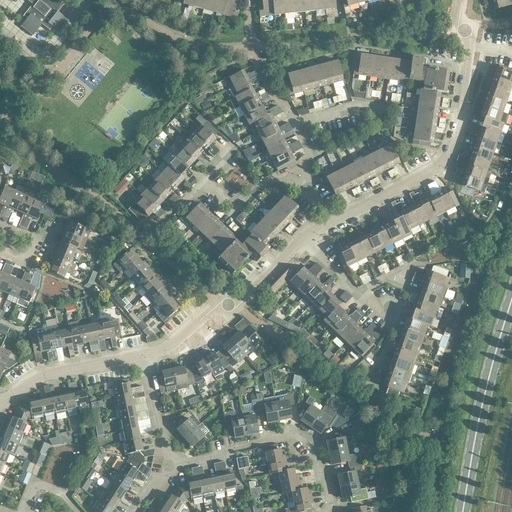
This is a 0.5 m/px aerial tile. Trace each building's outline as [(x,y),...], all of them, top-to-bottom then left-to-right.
[(13,0),(16,3),(18,0),(26,0),(32,4),(22,17),(26,20),(21,27),(32,36),(42,25),(50,32),(53,28),(60,33),(69,21),(58,12),(67,0),(13,0)] [(202,10),(205,0),(194,0),(193,7),(202,10)] [(205,0),(202,10),(212,13),(215,0),(205,0)] [(222,16),(226,0),(215,0),(212,13),(222,16)] [(237,0),(226,0),(222,16),(237,20),(238,14),(234,13),(237,0)] [(274,16),(272,0),(261,0),(263,11),(259,12),(260,18),(274,16)] [(272,0),(274,16),(284,15),(282,0),(272,0)] [(294,14),(292,0),(282,0),(284,15),(294,14)] [(292,0),(294,14),(305,13),(303,0),(292,0)] [(315,12),(313,0),(303,0),(305,13),(315,12)] [(313,0),(315,12),(325,10),(323,0),(313,0)] [(323,0),(325,10),(335,9),(334,0),(323,0)] [(358,5),(356,0),(345,0),(346,1),(342,3),(344,8),(358,5)] [(511,0),(493,0),(491,1),(494,11),(511,6),(511,0)] [(353,75),(368,77),(371,57),(361,55),(358,70),(354,69),(353,75)] [(368,77),(378,79),(381,59),(371,57),(368,77)] [(412,58),(411,64),(408,81),(424,84),(423,91),(441,94),(448,95),(451,74),(426,70),(428,61),(412,58)] [(378,79),(388,80),(391,60),(381,59),(378,79)] [(388,80),(398,82),(401,62),(391,60),(388,80)] [(327,65),(332,84),(343,81),(337,62),(327,65)] [(408,83),(408,81),(411,64),(401,62),(398,82),(408,83)] [(332,84),(327,65),(317,68),(322,87),(332,84)] [(499,80),(511,85),(511,70),(499,66),(498,69),(496,68),(493,78),(499,80)] [(322,87),(317,68),(307,71),(313,90),(322,87)] [(225,80),(230,89),(248,80),(243,71),(225,80)] [(313,90),(307,71),(297,73),(303,93),(313,90)] [(303,93),(297,73),(287,76),(291,90),(287,91),(288,97),(303,93)] [(511,85),(499,80),(493,78),(492,80),(489,88),(509,95),(509,94),(511,94),(511,85)] [(253,89),(248,80),(230,89),(235,98),(253,89)] [(486,98),(506,104),(509,95),(489,88),(486,98)] [(239,107),(257,98),(253,89),(235,98),(229,101),(234,110),(239,107)] [(374,101),(375,98),(376,92),(371,91),(371,90),(366,89),(364,99),(374,101)] [(419,101),(439,104),(441,94),(423,91),(421,91),(419,101)] [(196,106),(206,101),(203,95),(193,100),(196,106)] [(244,117),(262,107),(257,98),(239,107),(244,117)] [(483,107),(502,114),(506,104),(486,98),(483,107)] [(418,111),(438,114),(439,104),(419,101),(418,111)] [(203,111),(208,108),(206,102),(200,105),(203,111)] [(249,126),(253,124),(266,117),(262,107),(244,117),(249,126)] [(484,119),(499,124),(503,125),(505,126),(508,116),(502,114),(483,107),(479,117),(484,119)] [(416,121),(436,124),(438,114),(418,111),(416,121)] [(258,133),(276,124),(271,114),(266,117),(253,124),(258,133)] [(408,124),(409,117),(396,115),(395,122),(408,124)] [(480,128),(500,135),(503,125),(499,124),(484,119),(480,128)] [(415,131),(435,134),(436,124),(416,121),(415,131)] [(469,135),(474,137),(476,132),(478,127),(469,123),(467,129),(470,130),(469,135)] [(262,142),(280,133),(276,124),(258,133),(262,142)] [(208,147),(216,139),(201,125),(194,133),(208,147)] [(477,138),(496,145),(500,135),(480,128),(477,138)] [(435,134),(415,131),(412,145),(418,146),(419,142),(433,144),(435,134)] [(187,141),(201,154),(208,147),(194,133),(187,141)] [(267,151),(285,142),(280,133),(262,142),(267,151)] [(154,138),(150,142),(156,148),(160,143),(154,138)] [(473,148),(493,154),(496,145),(477,138),(473,148)] [(180,148),(194,161),(201,154),(187,141),(180,148)] [(272,160),(290,151),(285,142),(267,151),(272,160)] [(381,152),(390,170),(399,165),(390,147),(381,152)] [(194,161),(180,148),(173,155),(187,169),(194,161)] [(470,157),(490,164),(493,154),(473,148),(470,157)] [(162,159),(169,166),(190,186),(193,183),(195,185),(199,181),(193,175),(189,179),(186,176),(186,175),(184,173),(187,169),(173,155),(169,151),(162,159)] [(290,151),(272,160),(277,170),(294,160),(290,151)] [(390,170),(381,152),(372,156),(381,174),(390,170)] [(381,174),(372,156),(363,161),(372,179),(381,174)] [(486,173),(490,164),(470,157),(467,166),(486,173)] [(141,160),(141,161),(140,162),(138,164),(142,168),(148,162),(144,158),(141,160)] [(372,179),(363,161),(354,166),(363,183),(372,179)] [(190,186),(169,166),(162,173),(177,187),(183,180),(186,182),(183,185),(187,189),(189,186),(190,186)] [(363,183),(354,166),(345,170),(354,188),(363,183)] [(467,167),(463,176),(483,183),(486,174),(486,173),(467,166),(467,167)] [(228,168),(224,168),(225,176),(232,176),(232,189),(241,188),(240,171),(229,172),(228,168)] [(354,188),(345,170),(336,175),(345,193),(354,188)] [(155,181),(169,195),(177,187),(162,173),(155,181)] [(455,173),(455,174),(454,177),(458,179),(458,180),(461,181),(460,186),(475,191),(479,192),(479,193),(483,194),(487,184),(483,183),(463,176),(460,175),(455,173)] [(248,189),(254,186),(249,175),(243,178),(248,189)] [(335,197),(345,193),(336,175),(322,181),(325,186),(329,184),(335,197)] [(124,190),(128,186),(124,181),(120,186),(124,190)] [(148,188),(163,202),(169,195),(155,181),(148,188)] [(12,210),(18,212),(27,190),(17,186),(15,192),(8,208),(4,217),(8,219),(12,210)] [(0,219),(3,220),(4,217),(8,208),(15,192),(5,188),(0,198),(0,204),(4,206),(0,214),(0,219)] [(163,202),(148,188),(141,196),(162,215),(164,212),(158,207),(163,202)] [(23,228),(28,216),(37,194),(27,190),(18,212),(24,214),(18,227),(23,228)] [(436,195),(446,213),(455,208),(455,207),(447,193),(446,190),(436,195)] [(451,191),(447,193),(455,207),(458,206),(451,191)] [(32,218),(38,221),(47,198),(37,194),(28,216),(23,228),(27,230),(32,218)] [(279,204),(293,218),(301,211),(290,201),(293,198),(289,194),(279,204)] [(427,200),(436,218),(446,213),(436,195),(427,200)] [(148,217),(152,213),(159,219),(162,215),(141,196),(134,203),(134,204),(128,210),(141,223),(147,216),(148,217)] [(418,205),(427,223),(436,218),(427,200),(418,205)] [(183,216),(194,226),(208,211),(200,204),(191,214),(187,211),(183,216)] [(271,211),(286,226),(293,218),(279,204),(271,211)] [(409,209),(418,227),(427,223),(418,205),(409,209)] [(54,210),(44,206),(41,214),(51,218),(54,210)] [(400,214),(402,218),(409,232),(418,227),(409,209),(400,214)] [(201,233),(215,218),(208,211),(194,226),(201,233)] [(264,219),(279,233),(286,226),(271,211),(264,219)] [(208,240),(222,225),(215,218),(201,233),(208,240)] [(393,223),(402,241),(411,236),(409,232),(402,218),(393,223)] [(257,226),(272,240),(279,233),(264,219),(257,226)] [(70,222),(65,233),(86,242),(91,229),(85,226),(84,228),(70,222)] [(443,230),(446,236),(455,232),(450,222),(447,223),(449,227),(443,230)] [(384,227),(393,245),(402,241),(393,223),(384,227)] [(215,247),(230,232),(222,225),(208,240),(215,247)] [(272,240),(257,226),(250,234),(252,236),(264,248),(272,240)] [(374,232),(384,250),(393,245),(384,227),(374,232)] [(181,230),(176,235),(180,239),(185,234),(181,230)] [(230,232),(215,247),(223,254),(235,242),(237,240),(230,232)] [(366,237),(375,255),(384,250),(374,232),(366,237)] [(61,242),(77,249),(77,248),(82,251),(86,242),(65,233),(61,242)] [(264,248),(252,236),(241,247),(235,242),(223,254),(218,260),(233,274),(251,257),(257,263),(268,251),(264,248)] [(357,241),(366,259),(375,255),(366,237),(357,241)] [(347,246),(356,264),(366,259),(357,241),(347,246)] [(57,252),(72,259),(77,249),(61,242),(57,252)] [(356,264),(347,246),(338,251),(347,269),(356,264)] [(126,269),(138,259),(132,252),(134,250),(133,248),(113,266),(120,273),(125,269),(126,269)] [(52,262),(74,271),(76,265),(71,263),(72,259),(57,252),(52,262)] [(138,259),(126,269),(133,278),(145,267),(138,259)] [(74,271),(52,262),(48,272),(64,279),(66,273),(72,276),(74,271)] [(295,291),(319,266),(316,263),(309,270),(307,271),(303,267),(288,284),(295,291)] [(380,266),(383,272),(385,274),(388,272),(387,269),(385,264),(380,266)] [(470,267),(460,265),(460,278),(469,278),(470,267)] [(303,298),(318,282),(315,279),(316,276),(322,269),(319,266),(295,291),(303,298)] [(140,285),(152,275),(145,267),(133,278),(140,285)] [(274,283),(280,288),(294,273),(288,268),(274,283)] [(424,282),(446,290),(449,280),(428,272),(424,282)] [(152,275),(140,285),(147,294),(159,283),(152,275)] [(5,276),(0,288),(0,291),(9,295),(15,280),(5,276)] [(310,305),(332,283),(331,282),(333,280),(331,277),(324,284),(323,284),(322,285),(318,282),(303,298),(310,305)] [(15,280),(9,295),(19,299),(25,284),(15,280)] [(446,290),(424,282),(421,292),(442,299),(446,290)] [(159,283),(147,294),(144,296),(151,304),(166,291),(159,283)] [(280,288),(274,283),(266,292),(271,297),(280,288)] [(318,312),(333,296),(329,292),(331,291),(331,290),(335,286),(332,283),(310,305),(318,312)] [(25,284),(19,299),(29,304),(36,289),(25,284)] [(161,310),(173,299),(166,291),(151,304),(150,305),(153,309),(157,305),(161,310)] [(342,301),(349,294),(345,291),(339,298),(342,301)] [(442,299),(421,292),(417,302),(439,309),(442,299)] [(349,294),(342,301),(345,304),(352,297),(349,294)] [(454,303),(460,305),(464,296),(457,294),(454,303)] [(323,321),(341,303),(333,296),(318,312),(325,319),(323,321)] [(173,299),(161,310),(165,314),(160,319),(165,325),(170,320),(168,318),(181,308),(173,299)] [(122,301),(119,304),(123,309),(127,306),(122,301)] [(439,309),(417,302),(414,311),(433,318),(435,319),(439,309)] [(329,330),(345,314),(338,307),(341,303),(323,321),(331,328),(329,330)] [(76,311),(74,304),(65,306),(66,312),(66,313),(76,311)] [(19,311),(16,317),(22,320),(25,314),(19,311)] [(337,337),(358,314),(355,311),(351,316),(349,316),(348,317),(345,314),(329,330),(337,337)] [(433,318),(414,311),(411,321),(407,319),(406,320),(428,327),(430,328),(433,318)] [(133,320),(137,317),(132,312),(128,316),(133,320)] [(358,323),(358,321),(361,317),(358,314),(337,337),(344,344),(360,328),(356,324),(358,323)] [(137,317),(133,320),(137,325),(141,322),(137,317)] [(230,339),(245,356),(253,349),(252,347),(260,340),(242,319),(233,327),(238,332),(230,339)] [(428,327),(406,320),(403,329),(424,337),(428,327)] [(101,325),(104,341),(110,340),(112,348),(117,348),(115,339),(114,337),(121,336),(118,321),(101,325)] [(351,351),(375,326),(372,323),(366,329),(364,329),(363,331),(360,328),(344,344),(351,351)] [(46,328),(48,335),(53,361),(57,360),(58,363),(64,362),(61,349),(62,349),(59,333),(57,325),(46,328)] [(90,327),(94,343),(104,341),(101,325),(90,327)] [(364,359),(376,347),(373,344),(375,342),(371,338),(372,337),(372,336),(378,329),(375,326),(351,351),(359,358),(361,356),(364,359)] [(80,329),(83,345),(89,344),(91,353),(95,352),(94,345),(93,343),(94,343),(90,327),(80,329)] [(147,328),(143,332),(147,336),(151,333),(147,328)] [(69,331),(72,347),(83,345),(80,329),(69,331)] [(298,333),(305,340),(309,336),(302,329),(298,333)] [(424,337),(403,329),(400,339),(421,346),(424,337)] [(74,357),(73,351),(72,347),(69,331),(59,333),(62,349),(68,348),(70,361),(75,360),(74,357)] [(53,361),(48,335),(30,339),(34,355),(46,352),(48,362),(53,361)] [(225,351),(220,354),(229,366),(234,362),(236,364),(245,356),(230,339),(221,347),(225,351)] [(421,346),(400,339),(396,349),(417,356),(421,346)] [(0,348),(0,377),(4,367),(7,369),(8,369),(18,362),(11,359),(9,359),(11,354),(11,352),(1,348),(0,348)] [(417,356),(396,349),(393,358),(414,366),(417,356)] [(327,350),(323,355),(328,361),(333,355),(327,350)] [(266,359),(273,367),(281,360),(275,352),(266,359)] [(212,353),(203,359),(213,376),(223,370),(229,366),(220,354),(215,358),(212,353)] [(329,361),(334,366),(338,362),(333,357),(329,361)] [(414,366),(393,358),(389,368),(411,375),(414,366)] [(196,369),(191,371),(196,385),(203,382),(202,379),(207,376),(208,378),(213,376),(203,359),(193,364),(196,369)] [(188,387),(196,385),(191,371),(185,374),(184,368),(173,371),(176,387),(187,384),(188,387)] [(411,375),(389,368),(386,378),(407,385),(411,375)] [(166,389),(176,387),(173,371),(162,373),(163,378),(157,380),(161,394),(167,393),(166,389)] [(240,384),(236,377),(230,380),(233,387),(240,384)] [(407,385),(386,378),(382,388),(404,395),(407,385)] [(198,390),(205,396),(213,388),(206,381),(198,390)] [(113,399),(131,395),(129,383),(111,387),(113,399)] [(74,394),(77,411),(89,409),(86,391),(74,394)] [(268,424),(280,422),(276,403),(275,397),(263,399),(262,393),(256,395),(258,401),(260,412),(265,411),(268,424)] [(288,401),(276,403),(280,422),(292,419),(289,406),(295,405),(292,393),(287,394),(288,401)] [(62,396),(66,414),(77,411),(74,394),(62,396)] [(116,410),(134,406),(131,395),(113,399),(116,410)] [(51,399),(55,416),(66,414),(62,396),(51,399)] [(301,421),(310,427),(320,413),(310,406),(314,400),(309,397),(302,407),(307,411),(301,421)] [(55,416),(51,399),(40,401),(44,418),(55,416)] [(29,403),(29,404),(17,406),(27,419),(32,418),(32,421),(44,418),(40,401),(29,403)] [(259,434),(254,413),(260,412),(258,401),(252,402),(253,409),(241,411),(242,415),(243,416),(247,437),(259,434)] [(27,419),(17,406),(12,417),(11,417),(6,428),(23,435),(28,424),(26,423),(27,419)] [(118,421),(136,417),(134,406),(116,410),(118,421)] [(339,417),(334,414),(324,407),(320,413),(310,427),(320,434),(327,424),(332,427),(339,417)] [(347,407),(341,416),(348,420),(354,411),(347,407)] [(243,416),(242,415),(236,417),(234,410),(224,413),(227,428),(232,426),(235,439),(247,437),(243,416)] [(176,431),(183,440),(196,428),(200,424),(193,417),(192,418),(188,413),(177,423),(181,427),(176,431)] [(120,432),(138,428),(136,417),(118,421),(120,432)] [(211,438),(207,434),(206,434),(208,432),(201,424),(200,424),(196,428),(183,440),(190,448),(195,444),(199,448),(211,438)] [(96,430),(96,432),(97,436),(103,435),(101,425),(95,426),(96,430)] [(23,435),(6,428),(4,435),(0,433),(0,437),(19,445),(23,435)] [(123,443),(140,440),(138,428),(120,432),(123,443)] [(347,450),(345,443),(352,442),(350,432),(337,434),(338,440),(329,441),(327,442),(327,443),(329,454),(347,450)] [(0,449),(10,454),(14,456),(19,445),(0,437),(0,441),(0,442),(0,449)] [(36,449),(38,440),(32,438),(30,447),(36,449)] [(140,440),(123,443),(125,455),(127,455),(128,459),(144,462),(142,451),(143,451),(140,440)] [(368,446),(369,450),(370,453),(377,452),(376,444),(368,446)] [(274,452),(273,446),(266,448),(267,453),(265,454),(267,464),(285,461),(284,456),(281,457),(280,450),(274,452)] [(0,462),(5,464),(10,454),(0,449),(0,462)] [(348,462),(349,468),(361,466),(359,454),(348,456),(347,450),(329,454),(331,466),(348,462)] [(236,459),(238,470),(249,468),(248,463),(247,457),(236,459)] [(117,472),(132,482),(139,472),(138,471),(144,462),(128,459),(126,463),(124,462),(117,472)] [(278,473),(284,471),(283,466),(286,465),(285,461),(267,464),(269,475),(278,473)] [(30,462),(27,469),(25,472),(29,473),(30,474),(36,476),(40,466),(30,462)] [(233,473),(226,475),(224,465),(219,466),(221,476),(225,494),(237,491),(239,497),(245,496),(243,488),(242,486),(237,487),(233,473)] [(210,479),(214,496),(225,494),(221,476),(219,466),(216,467),(218,477),(210,479)] [(338,476),(340,488),(358,484),(356,473),(362,471),(361,466),(349,468),(350,473),(338,476)] [(249,468),(238,470),(239,475),(240,475),(241,481),(245,480),(243,469),(249,468)] [(280,484),(298,480),(297,476),(294,476),(293,470),(284,471),(278,473),(280,484)] [(29,473),(25,472),(22,471),(21,475),(18,474),(16,481),(26,485),(30,474),(29,473)] [(132,482),(117,472),(111,481),(126,491),(132,482)] [(199,481),(202,499),(214,496),(210,479),(199,481)] [(282,494),(301,490),(298,480),(280,484),(282,494)] [(126,491),(111,481),(104,491),(120,501),(126,491)] [(192,501),(202,499),(199,481),(188,483),(188,486),(178,488),(186,499),(191,498),(192,501)] [(351,503),(375,498),(374,491),(366,492),(366,489),(359,490),(358,484),(340,488),(342,500),(350,498),(351,503)] [(163,505),(174,511),(180,511),(185,505),(183,504),(186,499),(178,488),(174,493),(172,496),(170,495),(163,505)] [(301,490),(282,494),(286,493),(288,505),(294,503),(312,499),(311,495),(308,496),(306,489),(301,490)] [(120,501),(104,491),(98,500),(113,510),(120,501)] [(312,499),(294,503),(295,508),(284,510),(284,511),(315,511),(315,510),(311,511),(310,504),(313,504),(312,499)] [(112,511),(113,510),(98,500),(92,510),(94,511),(93,511),(112,511)]
